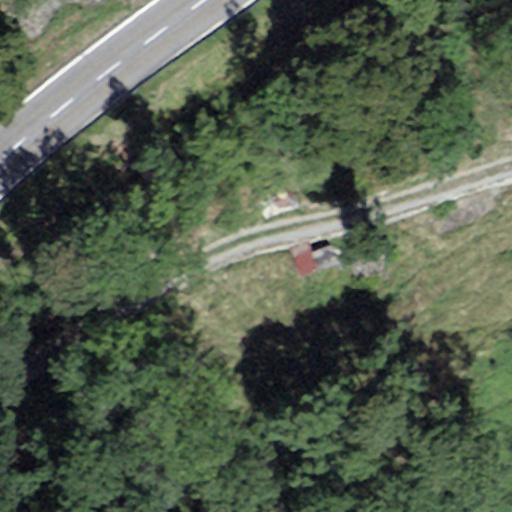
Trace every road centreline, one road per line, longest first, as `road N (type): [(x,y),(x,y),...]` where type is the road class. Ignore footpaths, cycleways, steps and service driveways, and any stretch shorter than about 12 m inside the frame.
road 1 (track): [(0,373),(59,326),(173,265),(511,164)]
road 2 (tertiary): [(0,162),(207,0)]
